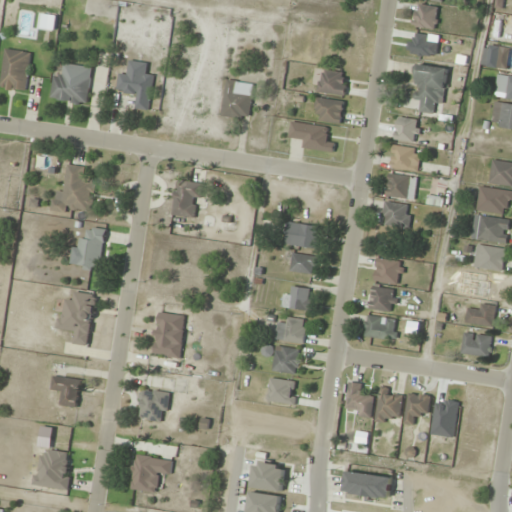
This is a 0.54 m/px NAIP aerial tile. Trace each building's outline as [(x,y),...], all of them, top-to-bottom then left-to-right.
[(436,30),(440,8),(417,4),(413,26),(436,30)] [(1,88),(27,92),(33,52),(6,48),(1,88)] [(94,67),(65,62),(63,72),(55,71),(49,99),(87,106),(94,67)] [(436,104),(443,105),(448,68),(418,64),(413,100),(422,101),(421,112),(434,114),(436,104)] [(344,97),(349,75),(322,69),(318,91),(344,97)] [(151,110),(155,74),(120,70),(117,94),(135,95),(134,109),(151,110)] [(495,97),(511,99),(511,76),(498,75),(495,97)] [(254,85),(227,80),(222,115),(249,119),(254,85)] [(341,125),(345,103),(318,97),(313,119),(341,125)] [(491,126),(511,129),(511,104),(495,102),(491,126)] [(421,119),(398,118),(397,141),(420,143),(421,119)] [(335,143),(327,141),(330,128),(292,122),(289,138),(300,140),(298,147),(334,153),(335,143)] [(391,167),(418,172),(422,151),(396,145),(391,167)] [(491,184),(511,186),(511,162),(493,160),(491,184)] [(88,168),(68,165),(64,193),(54,191),(52,207),(92,213),(96,181),(86,180),(88,168)] [(413,201),(418,179),(391,173),(386,195),(413,201)] [(202,199),(204,184),(177,180),(173,215),(195,218),(198,198),(202,199)] [(511,208),(511,205),(511,192),(482,185),(477,209),(503,215),(505,206),(511,208)] [(385,227),(410,227),(411,204),(385,204),(385,227)] [(510,219),(475,215),(472,239),(507,243),(510,219)] [(285,243),(316,249),(321,227),(289,221),(285,243)] [(108,230),(88,227),(86,238),(78,236),(73,266),(101,271),(108,230)] [(474,266),(503,272),(507,250),(479,244),(474,266)] [(319,258),(293,253),(290,271),(315,275),(319,258)] [(375,281),(400,285),(403,262),(378,259),(375,281)] [(392,314),(397,291),(374,286),(369,309),(392,314)] [(291,296),(285,295),(283,307),(310,311),(313,290),(293,287),(291,296)] [(495,325),(495,305),(477,305),(477,309),(468,309),(467,325),(495,325)] [(182,358),(187,315),(159,312),(154,355),(182,358)] [(399,320),(368,316),(365,336),(396,341),(399,320)] [(308,320),(280,317),(277,340),(305,343),(308,320)] [(492,336),(465,332),(462,353),(489,357),(492,336)] [(273,371),(299,375),(303,351),(277,346),(273,371)] [(60,406),(80,408),(82,379),(54,377),(52,392),(61,393),(60,406)] [(295,404),(297,381),(271,379),(269,402),(295,404)] [(372,417),(374,397),(365,396),(366,384),(349,382),(346,414),(372,417)] [(404,392),(380,389),(376,422),(388,423),(389,416),(401,418),(404,392)] [(170,392),(141,390),(139,419),(168,421),(170,392)] [(429,418),(432,397),(410,393),(405,424),(415,425),(416,415),(429,418)] [(161,475),(172,476),(173,459),(134,455),(130,490),(160,493),(161,475)] [(284,491),(286,465),(255,463),(253,488),(284,491)] [(390,500),(393,477),(348,471),(345,493),(390,500)] [(279,511),(282,497),(252,492),(248,511),(279,511)]
